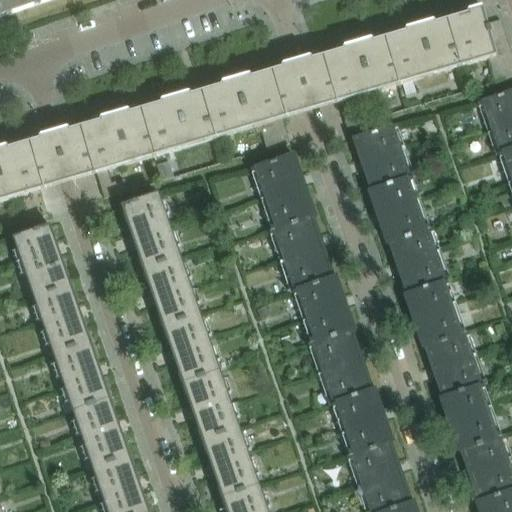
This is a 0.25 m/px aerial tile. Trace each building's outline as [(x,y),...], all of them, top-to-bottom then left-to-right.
[(0,0),(0,19),(55,0),(0,0)] [(315,106),(319,105),(338,100),(342,115),(353,112),(349,96),(485,57),(494,54),(496,52),(510,48),(500,20),(486,24),(482,13),(483,13),(482,9),(480,10),(478,6),(463,10),(464,17),(438,24),(434,19),(402,28),(402,35),(376,42),(372,37),(341,46),(341,53),(322,58),(302,64),(296,66),(310,108),(315,106)] [(511,57),(511,54),(510,48),(496,52),(494,54),(485,57),(487,65),(511,57)] [(511,57),(487,65),(491,76),(511,68),(511,57)] [(271,119),(273,125),(283,122),(281,116),(310,108),(296,66),(272,72),(254,78),(250,73),(223,81),(218,82),(218,88),(193,96),(190,90),(158,99),(157,106),(132,113),(129,108),(97,117),(97,123),(79,129),(54,136),(66,178),(95,170),(100,188),(111,184),(111,182),(106,167),(271,119)] [(511,79),(511,68),(491,76),(493,85),(511,79)] [(403,87),(406,97),(415,94),(412,84),(403,87)] [(511,92),(477,104),(495,156),(511,149),(511,92)] [(365,108),(353,112),(342,115),(346,129),(369,123),(365,108)] [(286,133),(283,122),(273,125),(260,129),(263,140),(286,133)] [(371,192),(414,177),(396,125),(353,140),(361,162),(360,163),(363,173),(365,172),(371,192)] [(290,145),(286,133),(263,140),(267,152),(290,145)] [(0,197),(15,194),(18,203),(41,195),(39,187),(66,178),(54,136),(29,144),(10,149),(7,143),(0,145),(0,197)] [(511,149),(495,156),(511,206),(511,149)] [(269,233),(270,235),(312,221),(312,219),(314,218),(304,187),(305,187),(302,177),(300,177),(293,156),(248,171),(250,175),(252,174),(272,232),(269,233)] [(387,246),(390,246),(432,231),(414,177),(371,192),(369,193),(376,214),(375,215),(378,225),(380,225),(387,246)] [(122,179),(111,182),(111,184),(100,188),(104,201),(127,194),(122,179)] [(44,206),(41,195),(18,203),(21,213),(44,206)] [(142,267),(178,255),(157,196),(122,208),(132,238),(131,238),(134,248),(135,247),(142,267)] [(47,217),(47,216),(44,206),(21,213),(24,224),(47,217)] [(319,239),(312,221),(270,235),(271,237),(276,236),(293,286),(288,287),(289,289),(331,275),(322,250),(323,249),(320,239),(319,239)] [(13,240),(33,298),(69,285),(59,256),(60,255),(57,245),(55,245),(49,227),(47,228),(13,240)] [(407,296),(450,281),(432,231),(390,246),(397,265),(396,266),(399,275),(400,275),(407,296)] [(155,304),(163,326),(198,314),(178,255),(142,267),(152,294),(150,295),(154,305),(155,304)] [(308,345),(309,347),(351,333),(350,331),(353,330),(346,309),(347,309),(343,298),(342,298),(335,277),(332,278),(331,275),(289,289),(290,292),(292,291),(310,345),(308,345)] [(425,349),(468,334),(450,281),(407,296),(405,296),(412,318),(411,319),(415,330),(416,329),(423,350),(425,349)] [(78,311),(69,285),(33,298),(53,355),(89,343),(81,321),(83,320),(79,310),(78,311)] [(257,312),(260,320),(268,317),(265,309),(257,312)] [(183,385),(218,373),(198,314),(163,326),(172,352),(170,352),(174,362),(175,362),(183,385)] [(357,352),(351,333),(309,347),(309,349),(314,348),(332,401),(327,402),(328,404),(370,389),(361,362),(362,362),(359,351),(357,352)] [(443,400),(486,385),(468,334),(425,349),(433,369),(431,370),(435,380),(436,380),(443,400)] [(97,367),(89,343),(53,355),(73,413),(109,401),(101,377),(102,377),(99,367),(97,367)] [(203,444),(239,431),(218,373),(183,385),(191,409),(190,409),(194,419),(195,419),(203,444)] [(461,453),(504,439),(486,385),(443,400),(440,401),(448,422),(446,422),(450,433),(451,432),(459,454),(461,453)] [(348,461),(390,447),(389,445),(392,444),(385,422),(386,422),(382,411),(381,412),(374,391),(371,392),(370,389),(328,404),(329,406),(331,405),(349,458),(347,459),(348,461)] [(117,424),(109,401),(73,413),(93,471),(129,458),(121,435),(122,434),(118,424),(117,424)] [(224,502),(259,490),(239,431),(203,444),(211,467),(210,467),(213,477),(215,476),(224,502)] [(478,503),(511,491),(511,461),(504,439),(461,453),(468,472),(467,473),(471,484),(472,484),(478,503)] [(396,465),(390,447),(348,461),(348,463),(353,461),(370,511),(380,511),(409,502),(399,475),(401,474),(397,464),(396,465)] [(137,482),(129,458),(93,471),(107,511),(147,511),(140,492),(142,491),(138,481),(137,482)] [(266,511),(259,490),(224,502),(227,511),(266,511)] [(511,511),(511,491),(478,503),(476,504),(478,511),(511,511)] [(415,511),(412,504),(410,505),(409,502),(380,511),(415,511)]
